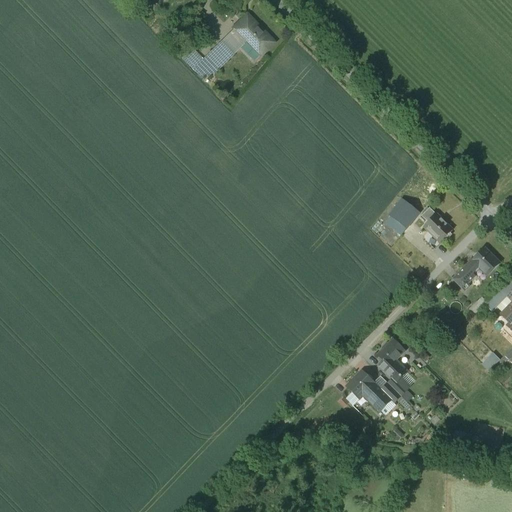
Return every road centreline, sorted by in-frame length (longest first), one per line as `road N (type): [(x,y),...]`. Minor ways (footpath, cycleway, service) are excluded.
road 1 (unclassified): [(491,218),(193,511)]
road 2 (residential): [(491,218),(281,0)]
